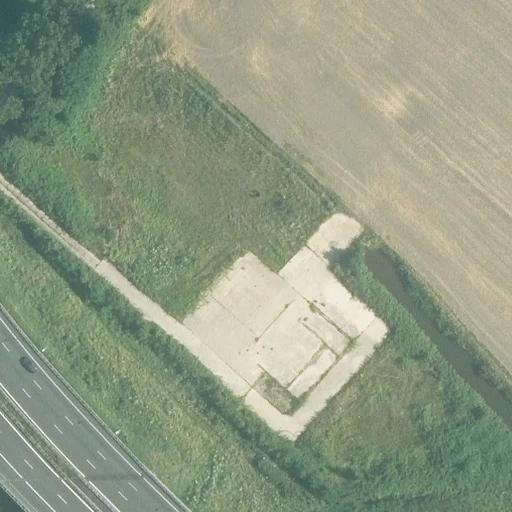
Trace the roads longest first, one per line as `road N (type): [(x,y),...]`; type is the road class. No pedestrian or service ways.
road 1 (track): [(350,236),(223,376),(0,186)]
road 2 (motorway): [(146,511),(0,358)]
road 3 (tertiary): [(0,96),(88,0)]
